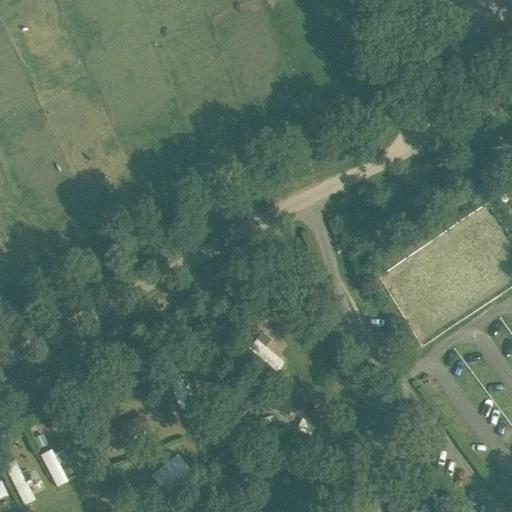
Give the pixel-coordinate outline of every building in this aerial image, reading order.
[(505,194),(498,198),(502,205),(509,201),(505,194)] [(246,324),(235,335),(241,341),(252,330),(246,324)] [(191,343),(184,347),(190,359),(197,356),(191,343)] [(272,416),(264,418),(265,424),(274,423),(272,416)] [(42,435),(34,439),(39,449),(47,445),(42,435)] [(103,436),(96,440),(101,450),(109,446),(103,436)] [(130,439),(114,447),(116,452),(133,444),(130,439)] [(62,452),(54,456),(59,465),(67,461),(62,452)] [(25,471),(21,473),(25,482),(30,480),(25,471)] [(431,484),(424,487),(428,495),(435,491),(431,484)] [(159,490),(153,494),(159,502),(165,497),(159,490)]
